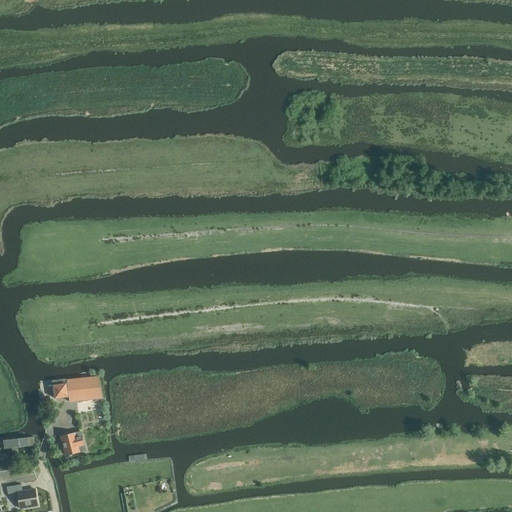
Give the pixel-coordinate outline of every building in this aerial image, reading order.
[(98,377),(66,380),(70,402),(103,399),(98,377)] [(68,397),(65,380),(53,382),(55,399),(68,397)] [(66,435),(61,437),(66,456),(80,453),(78,447),(84,445),(82,436),(81,432),(75,433),(70,434),(66,435)] [(34,441),(0,444),(0,453),(35,449),(34,441)] [(0,479),(11,477),(9,467),(0,468),(0,479)] [(8,494),(18,493),(21,509),(38,506),(35,489),(23,491),(22,485),(7,487),(8,494)]
